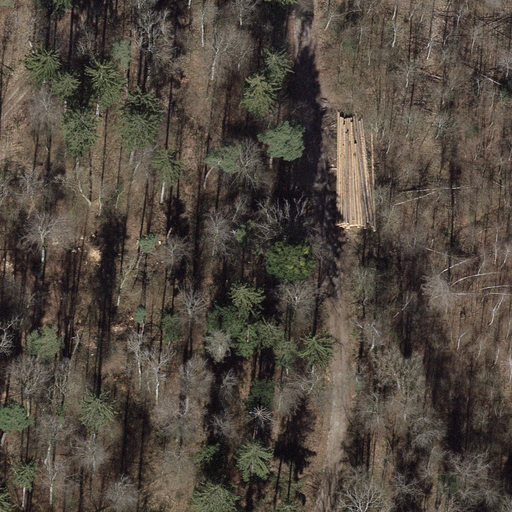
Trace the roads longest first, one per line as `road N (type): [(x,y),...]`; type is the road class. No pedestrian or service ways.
road 1 (track): [(319,0),(331,415),(320,511)]
road 2 (track): [(0,108),(98,0)]
